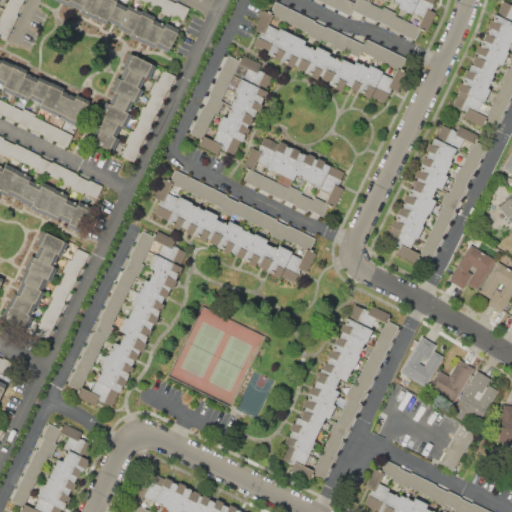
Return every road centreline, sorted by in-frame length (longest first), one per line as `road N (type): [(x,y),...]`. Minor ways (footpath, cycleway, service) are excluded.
road 1 (residential): [(227,0),(0,466)]
road 2 (residential): [(360,436),(511,125)]
road 3 (residential): [(137,226),(0,506)]
road 4 (residential): [(356,245),(471,0)]
road 5 (residential): [(356,245),(177,153)]
road 6 (residential): [(511,353),(364,269),(356,245)]
road 7 (residential): [(140,433),(153,432),(309,511)]
road 8 (residential): [(247,0),(177,153)]
road 9 (residential): [(511,510),(360,436)]
road 10 (residential): [(297,0),(445,65)]
road 11 (residential): [(135,192),(0,125)]
